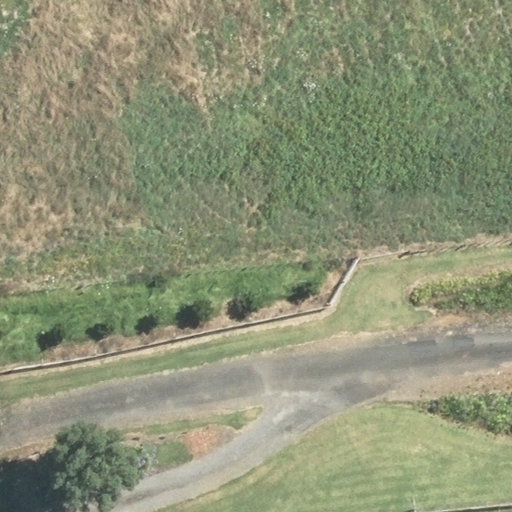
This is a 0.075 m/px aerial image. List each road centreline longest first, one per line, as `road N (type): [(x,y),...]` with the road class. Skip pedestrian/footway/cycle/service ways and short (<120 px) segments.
road 1 (unknown): [(327,388),(0,451)]
road 2 (unknown): [(327,388),(298,444),(250,481),(166,511)]
road 3 (unknown): [(511,360),(327,388)]
